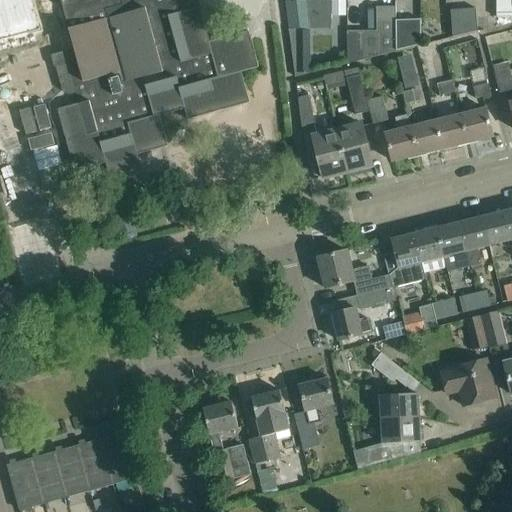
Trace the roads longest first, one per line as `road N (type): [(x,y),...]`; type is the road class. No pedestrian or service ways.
road 1 (residential): [(155,372),(296,330),(279,232)]
road 2 (residential): [(279,232),(511,178)]
road 3 (residential): [(127,270),(279,232)]
road 4 (residential): [(193,511),(155,372)]
road 5 (residential): [(0,304),(127,270)]
